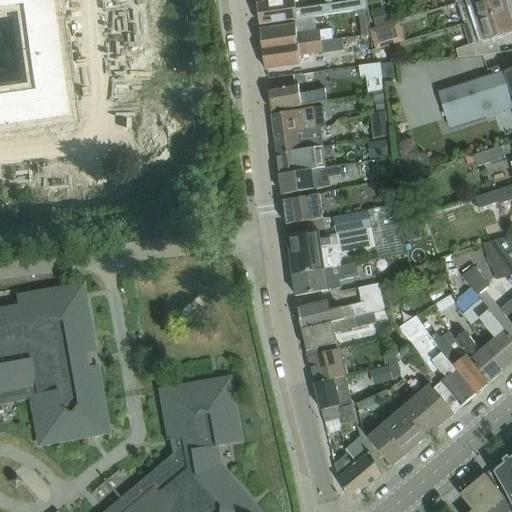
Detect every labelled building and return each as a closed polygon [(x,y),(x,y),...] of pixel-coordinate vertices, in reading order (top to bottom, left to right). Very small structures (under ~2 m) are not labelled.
[(53,0),(0,0),(0,10),(22,7),(33,93),(0,97),(0,129),(63,121),(61,103),(66,102),(53,0)] [(161,0),(145,0),(157,98),(174,96),(161,0)] [(364,0),(295,9),(293,0),(259,0),(260,4),(256,5),(259,25),(366,9),(364,0)] [(465,0),(455,3),(462,24),(467,23),(508,9),(507,8),(508,5),(506,0),(465,0)] [(509,12),(508,9),(467,23),(474,43),(455,49),(458,58),(481,56),(501,53),(496,38),(511,32),(511,22),(511,21),(511,20),(511,16),(511,13),(509,12)] [(259,29),(262,50),(332,41),(332,40),(330,30),(296,35),(295,24),(259,29)] [(372,64),(391,58),(385,40),(367,45),(372,64)] [(334,51),(332,41),(262,50),(265,71),(299,66),(298,56),(334,51)] [(511,61),(488,70),(488,71),(491,71),(493,76),(439,93),(450,128),(511,107),(511,61)] [(381,65),(359,68),(360,80),(382,77),(381,65)] [(297,84),(268,90),(271,112),(326,102),(324,90),(298,94),(297,84)] [(382,91),(372,93),(376,113),(385,112),(384,102),(382,91)] [(274,135),(317,127),(325,125),(322,105),(271,115),(274,135)] [(389,137),(386,113),(371,115),(374,139),(389,137)] [(363,126),(327,130),(328,141),(364,137),(363,126)] [(318,137),(317,127),(274,135),(277,155),(308,150),(306,139),(318,137)] [(325,146),(308,150),(277,155),(279,176),(323,168),(322,155),(326,154),(325,146)] [(504,158),(501,147),(473,155),(476,167),(504,158)] [(348,174),(346,164),(323,168),(279,176),(282,196),(330,188),(328,177),(348,174)] [(511,199),(511,185),(494,191),(498,203),(498,204),(511,199)] [(498,203),(494,191),(475,197),(479,209),(498,203)] [(319,196),(283,202),(286,226),(322,220),(319,196)] [(393,205),(367,211),(371,229),(375,248),(377,258),(402,253),(393,205)] [(371,229),(367,211),(332,218),(336,236),(371,229)] [(375,248),(371,229),(336,236),(336,237),(319,240),(318,232),(287,237),(292,275),(337,267),(335,256),(375,248)] [(511,239),(511,238),(482,245),(496,280),(511,275),(511,276),(511,239)] [(355,263),(337,267),(292,275),(295,297),(340,288),(339,281),(358,277),(355,263)] [(474,267),(462,277),(477,295),(489,285),(474,267)] [(385,309),(385,308),(379,283),(357,289),(361,304),(330,312),(328,301),(297,309),(301,331),(373,313),(385,309)] [(162,461),(101,511),(0,511),(0,401),(13,399),(14,402),(30,399),(38,444),(107,432),(95,368),(86,370),(82,351),(92,349),(81,285),(17,297),(18,306),(0,309),(0,511),(256,511),(218,465),(219,464),(218,463),(217,463),(214,447),(241,442),(240,441),(239,441),(228,378),(159,391),(167,439),(164,439),(165,441),(168,440),(170,454),(162,461)] [(208,310),(198,298),(179,314),(189,326),(208,310)] [(511,324),(511,299),(500,310),(511,324)] [(507,368),(511,364),(511,340),(481,301),(463,316),(470,325),(478,319),(494,339),(488,344),(507,368)] [(156,329),(168,327),(164,311),(153,314),(156,329)] [(375,323),(373,313),(301,331),(306,352),(307,358),(337,350),(333,333),(375,323)] [(461,407),(476,395),(430,338),(415,316),(399,328),(409,342),(409,341),(425,365),(426,365),(432,374),(437,369),(444,379),(440,382),(461,407)] [(507,368),(488,344),(480,351),(456,322),(446,329),(448,332),(466,355),(489,383),(507,368)] [(476,395),(489,383),(466,355),(448,332),(439,339),(435,334),(430,338),(476,395)] [(307,358),(309,364),(314,385),(345,377),(337,350),(307,358)] [(393,356),(386,358),(389,368),(396,367),(393,356)] [(399,377),(396,367),(389,368),(392,379),(399,377)] [(351,403),(345,377),(314,385),(320,411),(338,406),(351,403)] [(461,407),(440,382),(431,390),(453,415),(461,407)] [(441,425),(453,415),(431,390),(427,386),(416,396),(441,425)] [(387,391),(377,395),(380,402),(390,397),(387,391)] [(369,407),(380,402),(377,395),(366,400),(369,407)] [(429,435),(441,425),(416,396),(403,407),(429,435)] [(359,411),(369,407),(366,400),(356,405),(359,411)] [(339,417),(338,406),(320,411),(323,422),(339,419),(339,417)] [(339,408),(340,417),(342,424),(354,422),(351,406),(339,408)] [(416,446),(429,435),(403,407),(391,417),(416,446)] [(403,457),(416,446),(391,417),(378,428),(403,457)] [(391,467),(403,457),(378,428),(366,439),(391,467)] [(345,450),(347,454),(367,488),(382,475),(360,438),(345,450)] [(351,502),(367,488),(347,454),(334,465),(338,479),(351,502)] [(511,457),(510,459),(507,456),(493,468),(492,470),(507,497),(511,506),(511,457)] [(509,511),(504,500),(485,476),(460,496),(472,511),(509,511)]
